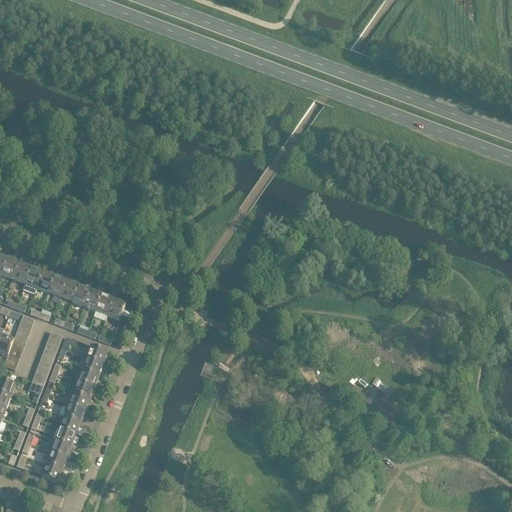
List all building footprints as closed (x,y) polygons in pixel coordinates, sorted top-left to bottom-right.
[(15,262),(15,263),(8,260),(1,276),(14,280),(20,264),(15,262)] [(24,266),(24,265),(20,264),(14,280),(25,285),(31,269),(24,266)] [(39,272),(31,269),(25,285),(23,290),(35,295),(37,289),(43,272),(39,271),(39,272)] [(48,275),(48,274),(43,272),(37,289),(49,294),(55,278),(48,275)] [(63,280),(62,281),(55,278),(49,294),(61,299),(67,282),(63,280)] [(71,284),(72,283),(67,282),(61,299),(72,303),(78,287),(71,284)] [(86,289),(78,287),(72,303),(84,307),(91,291),(86,289)] [(95,293),(95,292),(91,291),(84,307),(96,312),(102,296),(95,293)] [(110,298),(109,298),(102,296),(96,312),(94,317),(106,322),(108,316),(114,300),(110,298)] [(108,316),(120,321),(122,315),(124,310),(126,305),(118,302),(119,301),(114,300),(108,316)] [(9,302),(7,307),(15,310),(17,305),(9,302)] [(44,304),(43,307),(33,303),(31,309),(49,316),(53,308),(44,304)] [(25,313),(26,308),(17,305),(15,310),(25,313)] [(3,309),(1,314),(10,317),(11,312),(3,309)] [(133,314),(124,310),(122,315),(131,319),(133,314)] [(33,311),(31,316),(39,319),(41,314),(33,311)] [(18,321),(20,315),(11,312),(10,317),(18,321)] [(48,322),(50,317),(41,314),(39,319),(48,322)] [(35,321),(24,317),(21,323),(32,327),(35,321)] [(56,320),(54,324),(63,328),(65,323),(56,320)] [(81,320),(78,327),(97,333),(99,326),(81,320)] [(19,328),(30,332),(32,327),(21,323),(19,328)] [(72,331),(74,326),(65,323),(63,328),(72,331)] [(17,334),(28,338),(30,332),(19,328),(17,334)] [(80,328),(78,333),(86,337),(88,332),(80,328)] [(95,340),(97,335),(88,332),(86,337),(95,340)] [(63,337),(51,333),(49,339),(61,343),(63,337)] [(15,340),(26,344),(28,338),(17,334),(15,340)] [(101,335),(98,341),(110,346),(113,340),(101,335)] [(0,353),(3,355),(3,356),(8,358),(8,356),(11,351),(13,345),(14,341),(2,336),(0,342),(0,353)] [(61,343),(49,339),(47,344),(58,349),(61,343)] [(71,345),(74,347),(76,342),(72,340),(72,341),(66,339),(62,350),(67,352),(68,352),(71,345)] [(13,345),(24,349),(26,344),(15,340),(14,341),(13,345)] [(58,349),(47,344),(45,350),(56,354),(58,349)] [(11,351),(22,355),(24,349),(13,345),(11,351)] [(108,354),(91,347),(87,360),(103,366),(106,358),(108,354)] [(56,354),(45,350),(43,356),(54,360),(56,354)] [(59,359),(64,361),(67,352),(62,350),(59,359)] [(8,356),(20,361),(22,355),(11,351),(8,356)] [(6,362),(17,366),(20,361),(8,356),(8,358),(6,362)] [(41,361),(52,365),(54,360),(43,356),(41,361)] [(101,373),(100,373),(103,366),(87,360),(82,371),(99,378),(101,373)] [(52,365),(41,361),(39,366),(50,371),(52,365)] [(4,367),(15,371),(17,366),(6,362),(4,367)] [(62,367),(56,365),(53,374),(58,376),(62,367)] [(50,371),(39,366),(37,372),(48,377),(50,371)] [(389,387),(393,381),(377,370),(373,377),(389,387)] [(97,382),(98,382),(99,378),(82,371),(78,383),(94,389),(97,382)] [(48,377),(37,372),(34,378),(46,383),(48,377)] [(50,382),(55,384),(58,376),(53,374),(50,382)] [(32,384),(44,388),(46,383),(34,378),(32,384)] [(0,394),(11,398),(15,386),(0,379),(0,394)] [(92,397),(91,396),(94,389),(78,383),(73,395),(90,401),(92,397)] [(36,393),(32,403),(37,404),(43,388),(32,385),(30,391),(36,393)] [(53,390),(47,388),(44,397),(49,399),(53,390)] [(0,407),(6,410),(11,398),(0,394),(0,407)] [(88,405),(89,406),(90,401),(73,395),(69,407),(85,413),(88,405)] [(41,406),(46,408),(49,399),(44,397),(41,406)] [(83,420),(82,420),(85,413),(69,407),(64,418),(81,425),(83,420)] [(35,410),(30,408),(26,418),(31,420),(35,410)] [(44,414),(38,412),(35,421),(40,423),(44,414)] [(23,427),(28,429),(31,420),(26,418),(23,427)] [(79,429),(80,429),(81,425),(64,418),(60,430),(76,437),(79,429)] [(32,429),(37,431),(40,423),(35,421),(32,429)] [(74,444),(73,443),(76,437),(60,430),(55,442),(72,449),(74,444)] [(26,433),(21,431),(18,441),(23,443),(26,433)] [(35,437),(29,435),(26,444),(31,446),(35,437)] [(14,450),(19,452),(23,443),(18,441),(14,450)] [(70,452),(71,453),(72,449),(55,442),(50,441),(46,452),(51,454),(67,460),(70,452)] [(23,453),(28,455),(31,446),(26,444),(23,453)] [(65,467),(64,467),(67,460),(51,454),(46,466),(63,472),(65,467)] [(9,465),(14,467),(17,458),(12,456),(9,465)] [(23,470),(28,458),(21,456),(17,468),(23,470)] [(42,477),(58,484),(61,476),(62,476),(63,472),(46,466),(42,477)] [(6,507),(8,508),(6,511),(11,511),(15,504),(8,501),(6,507)]
